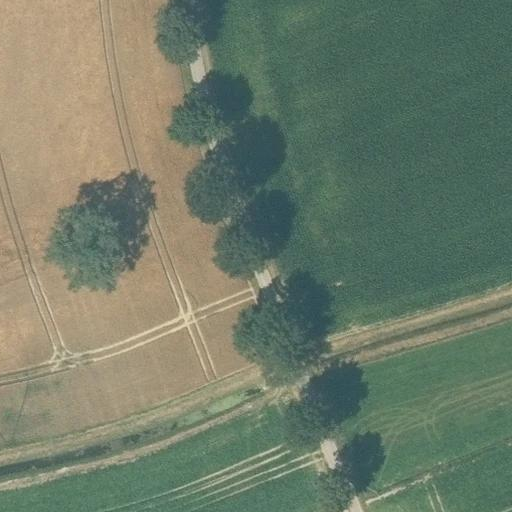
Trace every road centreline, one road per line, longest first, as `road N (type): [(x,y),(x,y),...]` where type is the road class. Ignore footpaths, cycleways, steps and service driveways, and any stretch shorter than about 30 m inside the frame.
road 1 (unclassified): [(349,511),(207,117),(190,0)]
road 2 (track): [(386,511),(511,461)]
